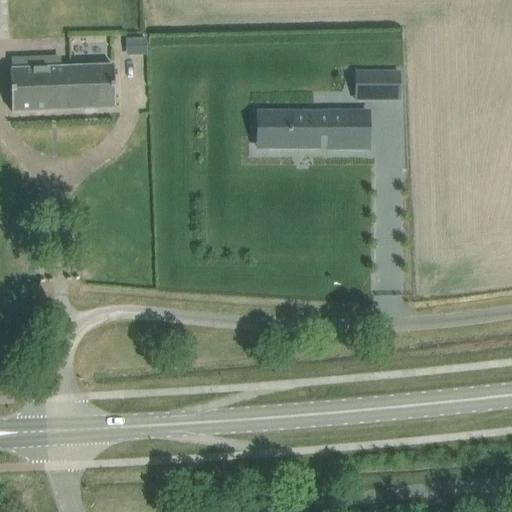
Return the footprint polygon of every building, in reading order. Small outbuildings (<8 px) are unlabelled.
[(55,0),(56,11),(138,11),(138,0),(55,0)] [(145,38),(129,39),(130,55),(146,54),(145,38)] [(51,68),(50,58),(30,59),(30,69),(10,70),(12,112),(115,108),(113,66),(51,68)] [(399,73),(361,73),(361,100),(399,100),(399,73)] [(327,112),(270,112),(269,149),(292,149),(312,149),(320,149),(320,145),(327,145),(327,149),(365,150),(365,112),(327,112)]
